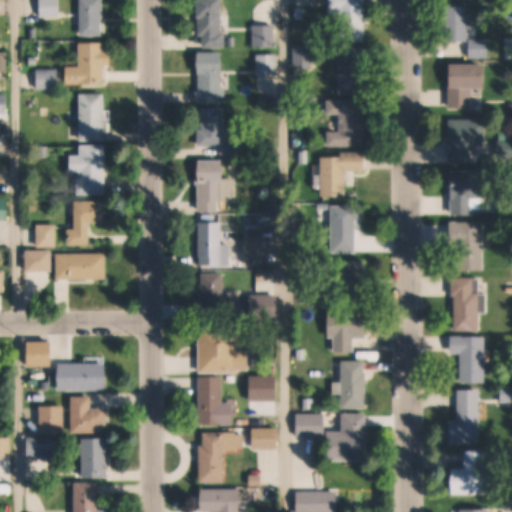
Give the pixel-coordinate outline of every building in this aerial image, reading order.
[(42,0),(61,0),(61,15),(42,15),(42,0)] [(84,0),(106,0),(107,17),(105,17),(105,33),(84,33),(84,0)] [(205,35),(201,35),(201,0),(225,0),(226,17),(223,17),(223,32),(227,32),(227,47),(205,47),(205,35)] [(332,0),(368,0),(369,42),(333,42),(332,0)] [(471,6),(471,41),(450,41),(449,7),(471,6)] [(297,9),(307,8),(307,18),(297,18),(297,9)] [(255,25),(276,25),(276,47),(255,47),(255,25)] [(235,36),(236,45),(228,45),(228,36),(235,36)] [(472,39),(491,39),(492,57),(472,57),(472,39)] [(81,42),(107,42),(107,83),(70,83),(69,66),(82,66),(81,42)] [(296,45),(315,45),(315,67),(296,68),(296,45)] [(342,46),(365,46),(366,93),(342,94),(342,46)] [(202,90),(201,51),(225,51),(225,90),(227,90),(227,102),(198,102),(198,90),(202,90)] [(0,52),(9,52),(9,71),(0,71),(0,52)] [(258,54),(278,54),(279,73),(259,74),(258,54)] [(31,56),(38,56),(39,64),(31,64),(31,56)] [(456,85),(455,63),(490,62),(490,87),(474,87),(475,107),(452,108),(452,86),(456,85)] [(60,69),(60,89),(38,89),(38,69),(60,69)] [(83,140),(82,93),(107,92),(108,140),(83,140)] [(28,98),(38,98),(38,106),(28,106),(28,98)] [(330,99),(367,99),(367,145),(331,146),(330,130),(342,130),(342,114),(330,114),(330,99)] [(227,107),(227,144),(201,144),(200,124),(205,124),(205,107),(227,107)] [(453,161),(453,119),(489,118),(489,144),(474,144),(475,160),(453,161)] [(227,140),(248,140),(248,154),(228,154),(227,140)] [(499,140),(511,140),(511,157),(499,157),(499,140)] [(73,155),(83,154),(83,144),(107,144),(108,194),(84,194),(83,172),(73,172),(73,155)] [(294,152),(307,151),(307,160),(294,161),(294,152)] [(344,152),(369,151),(369,170),(349,171),(349,195),(324,195),(324,157),(344,156),(344,152)] [(203,190),(202,159),(227,158),(227,182),(224,182),(224,200),(220,200),(220,210),(200,210),(200,190),(203,190)] [(454,170),(488,169),(488,209),(477,209),(477,214),(454,215),(454,170)] [(0,197),(8,197),(8,221),(0,221),(0,197)] [(70,229),(77,229),(77,201),(108,200),(108,222),(91,222),(91,244),(70,245),(70,229)] [(336,253),(335,205),(367,204),(367,220),(360,220),(361,253),(336,253)] [(262,215),(278,215),(278,224),(262,225),(262,215)] [(487,220),(488,269),(459,270),(458,220),(487,220)] [(202,222),(223,222),(224,266),(203,266),(202,222)] [(38,224),(57,224),(57,247),(38,247),(38,224)] [(247,235),(266,235),(266,263),(247,263),(247,235)] [(27,249),(52,249),(53,271),(28,271),(27,249)] [(58,254),(107,253),(108,279),(59,280),(58,254)] [(370,260),(370,290),(344,291),(344,261),(370,260)] [(227,273),(227,308),(201,308),(201,286),(206,286),(206,273),(227,273)] [(483,295),(490,295),(490,312),(483,312),(483,329),(458,330),(458,295),(455,295),(455,276),(477,276),(477,279),(482,279),(483,295)] [(313,288),(328,288),(328,306),(313,306),(313,288)] [(252,296),(280,295),(280,321),(252,321),(252,296)] [(337,338),(331,338),(331,312),(368,312),(368,337),(357,337),(357,351),(337,352),(337,338)] [(241,372),(203,373),(202,326),(240,325),(241,349),(251,349),(251,368),(241,368),(241,372)] [(489,336),(489,383),(465,383),(464,353),(455,353),(455,336),(489,336)] [(53,341),(53,364),(29,365),(29,341),(53,341)] [(345,381),(344,360),(368,360),(368,372),(369,372),(369,408),(345,408),(345,394),(335,394),(335,381),(345,381)] [(60,363),(107,362),(107,390),(60,390),(60,363)] [(236,403),(236,423),(202,424),(201,376),(226,376),(226,403),(236,403)] [(503,389),(511,388),(511,402),(504,403),(503,389)] [(483,389),(484,442),(452,442),(452,420),(461,419),(461,390),(483,389)] [(72,395),(92,395),(92,408),(108,407),(108,432),(73,432),(72,395)] [(305,398),(315,398),(315,406),(305,406),(305,398)] [(41,405),(65,405),(65,432),(41,432),(41,405)] [(330,431),(345,430),(345,412),(370,412),(370,459),(330,460),(330,431)] [(326,413),(327,435),(298,436),(298,413),(326,413)] [(255,428),(281,427),(281,448),(255,449),(255,428)] [(238,435),(245,434),(245,447),(238,448),(238,449),(226,450),(227,481),(202,481),(202,445),(206,445),(205,432),(238,431),(238,435)] [(28,436),(57,435),(58,457),(28,457),(28,436)] [(0,437),(11,437),(11,456),(0,456),(0,437)] [(108,446),(111,446),(111,455),(108,455),(108,477),(83,477),(83,437),(108,437),(108,446)] [(490,467),(493,467),(494,493),(455,493),(455,467),(468,467),(468,450),(489,450),(490,467)] [(108,511),(76,511),(76,481),(99,481),(99,511),(108,511)] [(0,483),(12,483),(12,492),(0,492),(0,483)] [(220,511),(204,511),(204,489),(243,488),(243,511),(220,511)] [(299,511),(299,491),(339,491),(339,511),(299,511)]
